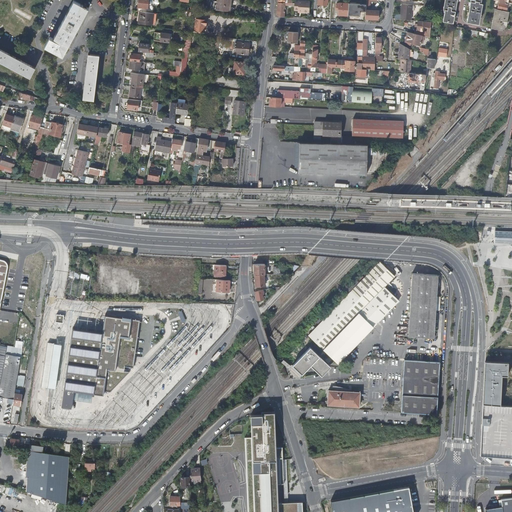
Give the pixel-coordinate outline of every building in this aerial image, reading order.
[(138,0),(137,11),(140,11),(145,12),(146,8),(148,8),(148,0),(138,0)] [(228,11),(229,0),(217,0),(217,9),(228,11)] [(294,3),(294,10),(298,10),(298,11),(301,11),(301,12),(309,12),(310,2),(294,0),(294,3)] [(328,0),(314,0),(314,8),(318,9),(318,4),(328,5),(328,0)] [(444,0),(443,10),(446,10),(446,13),(444,13),(443,21),(453,23),(457,0),(444,0)] [(481,1),(481,0),(470,0),(467,22),(479,24),(482,3),(480,3),(481,1)] [(501,0),(493,0),(492,8),(494,9),(496,9),(506,11),(508,4),(507,4),(507,2),(504,1),(503,2),(501,1),(501,0)] [(50,37),(45,46),(63,56),(89,8),(86,7),(87,6),(84,5),(84,6),(74,1),(53,39),(50,37)] [(279,16),(283,16),(283,12),(284,12),(285,6),(289,6),(289,5),(292,5),(292,3),(287,3),(285,3),(278,3),(277,14),(279,16)] [(338,15),(348,16),(348,14),(349,4),(339,3),(339,4),(337,3),(337,7),(338,7),(338,15)] [(402,3),(400,19),(410,20),(412,4),(402,3)] [(506,11),(496,9),(491,28),(502,30),(506,26),(502,22),(502,21),(507,22),(509,12),(506,11)] [(366,11),(365,18),(379,19),(379,11),(369,10),(369,11),(366,10),(366,11)] [(152,25),(154,13),(145,12),(140,11),(139,15),(140,16),(139,21),(146,22),(146,24),(152,25)] [(206,24),(207,20),(196,18),(195,30),(204,31),(205,24),(206,24)] [(415,30),(414,33),(420,35),(422,31),(423,31),(423,26),(431,26),(431,21),(423,21),(418,21),(417,30),(415,30)] [(169,42),(170,33),(161,32),(160,41),(169,42)] [(298,32),(288,32),(287,42),(292,42),(292,44),(294,44),(294,43),(297,43),(298,32)] [(414,33),(413,33),(411,42),(416,43),(416,45),(420,46),(420,43),(422,35),(420,35),(414,33)] [(248,54),(249,43),(236,42),(234,53),(248,54)] [(139,43),(138,51),(146,52),(154,53),(159,54),(160,49),(157,49),(157,50),(154,50),(154,51),(149,50),(149,51),(148,51),(149,44),(139,43)] [(401,56),(401,59),(411,60),(411,58),(409,57),(409,56),(410,49),(400,43),(398,56),(401,56)] [(421,47),(420,51),(428,55),(429,49),(421,47)] [(0,48),(0,61),(30,78),(36,68),(0,48)] [(438,57),(447,58),(448,48),(438,48),(438,57)] [(362,57),(362,50),(363,49),(358,49),(357,57),(356,75),(366,76),(366,69),(362,69),(362,57)] [(131,54),(130,60),(139,61),(140,54),(134,53),(134,55),(131,54)] [(88,54),(83,99),(94,100),(99,55),(88,54)] [(375,57),(362,57),(362,69),(366,69),(367,66),(371,66),(371,69),(375,70),(375,61),(375,57)] [(428,58),(427,65),(427,67),(434,68),(435,59),(428,58)] [(332,66),(341,67),(342,62),(342,60),(328,59),(327,65),(327,69),(327,73),(331,73),(332,66)] [(400,72),(409,73),(410,73),(411,60),(401,59),(400,72)] [(139,61),(130,60),(129,68),(135,68),(135,69),(140,70),(142,61),(139,61)] [(342,62),(341,67),(343,67),(343,68),(344,68),(344,69),(354,70),(355,61),(345,60),(345,62),(342,62)] [(245,69),(246,62),(235,61),(234,73),(246,75),(247,74),(248,70),(247,69),(245,69)] [(312,76),(312,72),(300,71),(300,72),(294,71),(294,80),(299,80),(299,75),(312,76)] [(131,72),(131,77),(132,77),(131,86),(141,87),(143,87),(144,74),(131,72)] [(417,79),(425,80),(426,74),(410,73),(409,73),(409,81),(417,82),(417,79)] [(131,86),(130,96),(140,97),(141,87),(131,86)] [(384,97),(384,89),(373,88),(372,91),(354,89),(354,87),(342,86),(342,101),(372,103),(373,96),(377,97),(377,99),(380,100),(380,97),(384,97)] [(270,106),(281,106),(281,98),(270,97),(270,99),(269,99),(269,101),(270,101),(270,102),(270,106)] [(139,100),(129,99),(127,108),(138,110),(139,100)] [(242,115),(244,101),(235,100),(234,114),(242,115)] [(178,103),(176,113),(187,114),(188,104),(178,102),(178,103)] [(163,117),(163,122),(175,124),(176,119),(176,113),(178,103),(174,103),(173,111),(174,111),(174,114),(172,114),(173,113),(171,113),(170,118),(163,117)] [(10,116),(5,114),(2,125),(11,128),(13,122),(15,116),(11,115),(10,116)] [(28,126),(39,129),(41,124),(43,118),(32,115),(28,126)] [(11,128),(15,129),(16,124),(21,126),(24,119),(15,116),(13,122),(11,128)] [(402,121),(351,120),(350,136),(401,137),(402,121)] [(45,125),(41,141),(41,142),(43,136),(49,137),(49,134),(60,137),(63,125),(52,122),(52,123),(46,122),(45,125)] [(314,135),(341,135),(341,122),(314,122),(314,135)] [(96,135),(98,127),(90,125),(80,123),(78,133),(88,135),(96,137),(96,135)] [(35,145),(39,146),(40,141),(41,141),(45,125),(41,124),(39,129),(35,145)] [(96,137),(95,139),(96,140),(99,140),(100,136),(107,137),(108,129),(100,127),(98,135),(96,135),(96,137)] [(134,131),(133,139),(141,141),(143,133),(134,131)] [(128,144),(131,134),(119,132),(117,142),(128,144)] [(141,141),(140,150),(149,152),(150,145),(147,144),(149,134),(143,133),(141,141)] [(155,150),(170,153),(172,141),(168,141),(161,140),(161,137),(157,136),(155,150)] [(209,140),(199,138),(198,149),(207,150),(209,140)] [(172,141),(170,153),(173,153),(174,148),(180,149),(182,141),(172,139),(172,141)] [(196,143),(186,141),(184,150),(188,151),(188,152),(190,153),(191,152),(195,152),(196,143)] [(221,152),(220,159),(223,158),(224,155),(226,143),(216,141),(215,151),(221,152)] [(362,175),(362,144),(294,142),(294,172),(362,175)] [(74,174),(83,176),(85,169),(87,161),(89,153),(79,150),(77,159),(75,167),(74,174)] [(33,153),(28,169),(44,173),(48,157),(33,153)] [(2,156),(0,161),(0,169),(11,174),(16,161),(2,156)] [(51,158),(48,170),(58,173),(62,161),(51,158)] [(89,167),(88,173),(100,175),(102,169),(89,167)] [(150,169),(148,181),(158,183),(161,171),(150,169)] [(499,231),(494,230),(494,237),(494,243),(499,243),(505,243),(511,243),(511,231),(499,231)] [(37,297),(43,255),(36,254),(30,297),(37,297)] [(0,306),(8,268),(8,267),(8,266),(8,265),(8,264),(7,264),(7,263),(6,262),(5,261),(4,261),(3,260),(0,259),(0,306)] [(309,335),(309,336),(318,344),(338,363),(399,300),(385,287),(386,286),(400,299),(404,294),(393,284),(390,281),(395,276),(380,262),(360,283),(357,280),(347,290),(349,293),(334,309),(331,306),(316,322),(319,325),(309,335)] [(225,276),(226,265),(215,264),(214,276),(225,276)] [(264,274),(265,274),(265,264),(254,264),(254,274),(264,274)] [(278,274),(280,274),(280,266),(273,266),(273,273),(270,273),(270,280),(278,280),(278,274)] [(408,336),(434,338),(438,274),(412,273),(408,336)] [(270,276),(270,274),(265,274),(264,274),(264,275),(255,275),(256,287),(265,286),(264,276),(270,276)] [(229,292),(230,280),(217,280),(217,291),(229,292)] [(263,290),(255,291),(257,300),(263,299),(262,294),(264,294),(263,290)] [(93,392),(102,393),(102,389),(110,390),(129,371),(123,370),(124,365),(133,366),(139,319),(104,315),(102,331),(95,330),(87,329),(77,327),(71,327),(63,389),(68,390),(93,393),(93,392)] [(51,388),(56,388),(62,344),(58,344),(48,342),(42,387),(51,388)] [(311,345),(293,365),(303,375),(311,366),(322,376),(332,366),(320,356),(321,355),(311,345)] [(0,387),(0,396),(14,399),(15,393),(21,357),(6,354),(6,356),(0,387)] [(436,414),(440,361),(404,359),(401,412),(436,414)] [(328,404),(360,407),(362,391),(329,389),(328,404)] [(14,399),(13,404),(21,405),(22,394),(15,393),(14,399)] [(511,456),(511,405),(485,403),(482,455),(511,456)] [(303,511),(303,503),(289,504),(287,459),(283,459),(283,447),(276,448),(275,414),(264,414),(264,417),(251,418),(252,438),(245,438),(248,511),(303,511)] [(29,450),(43,452),(44,446),(37,445),(37,443),(33,442),(33,444),(30,444),(29,450)] [(26,491),(66,504),(70,457),(43,452),(29,450),(26,491)] [(86,460),(85,471),(91,471),(92,468),(95,468),(95,464),(92,463),(92,461),(86,460)] [(190,477),(190,470),(186,470),(186,477),(181,477),(181,485),(190,485),(190,477)] [(12,487),(10,494),(19,497),(21,490),(12,487)] [(334,511),(413,511),(409,487),(332,501),(334,511)] [(180,502),(180,496),(170,495),(170,505),(172,505),(172,506),(177,506),(177,502),(180,502)] [(511,511),(511,497),(499,499),(500,503),(485,505),(485,511),(511,511)]
